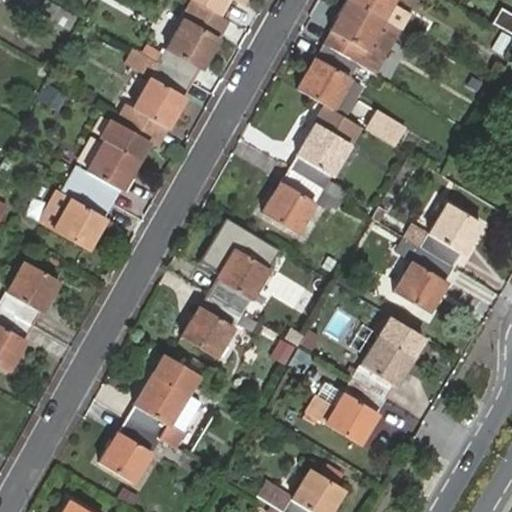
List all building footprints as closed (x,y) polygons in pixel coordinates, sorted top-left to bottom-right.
[(399,29),(381,18),(348,0),(346,0),(321,46),(355,65),(364,70),(373,75),(399,29)] [(348,0),(381,18),(391,0),(348,0)] [(158,64),(192,84),(226,22),(193,3),(158,64)] [(493,21),(511,32),(511,10),(502,5),(493,21)] [(355,65),(321,46),(296,91),(325,107),(329,110),(348,78),(355,65)] [(157,147),(192,84),(158,64),(137,52),(131,61),(135,63),(133,68),(150,78),(132,109),(126,105),(116,122),(157,147)] [(364,88),(348,78),(329,110),(345,120),(364,88)] [(57,109),(67,93),(47,82),(38,98),(57,109)] [(325,107),(315,124),(350,145),(360,128),(345,120),(329,110),(325,107)] [(315,124),(287,170),(322,191),(350,145),(315,124)] [(77,186),(112,206),(138,160),(103,140),(77,186)] [(322,191),(287,170),(261,214),(296,234),(316,201),(330,210),(337,199),(322,191)] [(77,186),(71,183),(64,196),(70,200),(77,186)] [(104,219),(112,206),(77,186),(70,200),(64,196),(57,193),(40,223),(86,250),(95,235),(104,219)] [(420,248),(454,269),(480,223),(446,203),(420,248)] [(104,219),(95,235),(101,238),(110,223),(104,219)] [(199,263),(219,274),(234,250),(214,238),(199,263)] [(420,248),(404,239),(395,253),(412,262),(394,293),(429,312),(454,269),(420,248)] [(215,280),(206,295),(241,316),(268,270),(234,250),(219,274),(223,276),(219,282),(215,280)] [(0,301),(0,308),(33,325),(58,282),(22,262),(0,301)] [(241,316),(206,295),(180,337),(216,359),(235,326),(251,335),(257,325),(241,316)] [(0,366),(6,370),(33,325),(0,308),(0,366)] [(363,358),(350,380),(385,401),(422,338),(387,318),(376,336),(363,358)] [(363,358),(376,336),(360,326),(347,348),(363,358)] [(311,356),(295,347),(285,363),(301,373),(311,356)] [(165,356),(126,419),(159,439),(198,376),(165,356)] [(385,401),(350,380),(344,391),(336,404),(319,394),(307,413),(359,444),(385,401)] [(327,380),(319,394),(336,404),(344,391),(327,380)] [(159,439),(126,419),(97,466),(131,486),(159,439)] [(328,466),(322,476),(337,486),(343,476),(328,466)] [(280,494),(272,508),(279,511),(330,511),(344,490),(337,486),(322,476),(311,469),(291,501),(280,494)] [(84,511),(70,503),(64,511),(84,511)]
